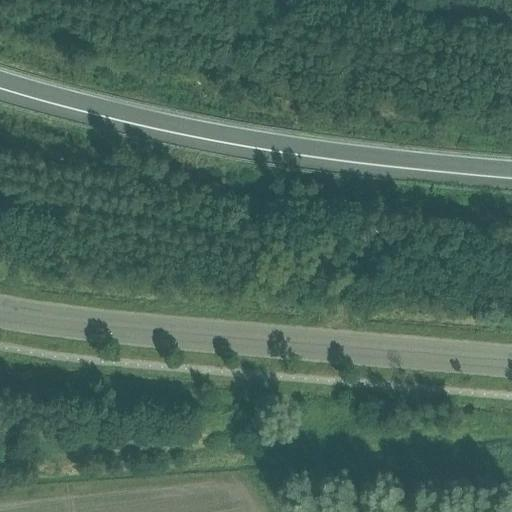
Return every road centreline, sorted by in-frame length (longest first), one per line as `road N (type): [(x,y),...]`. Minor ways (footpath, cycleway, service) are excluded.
road 1 (motorway): [(0,80),(72,106),(269,144),(511,171)]
road 2 (tertiary): [(0,327),(80,340),(511,368)]
